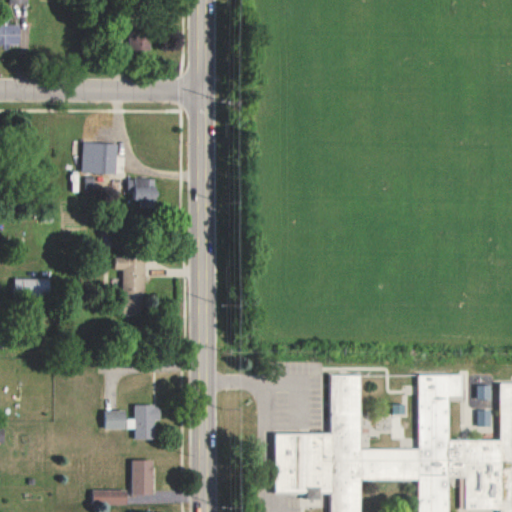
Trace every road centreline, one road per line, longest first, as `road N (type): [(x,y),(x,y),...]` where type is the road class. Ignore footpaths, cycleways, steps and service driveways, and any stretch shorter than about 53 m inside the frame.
road 1 (tertiary): [(202,511),(201,0)]
road 2 (residential): [(0,90),(202,91)]
